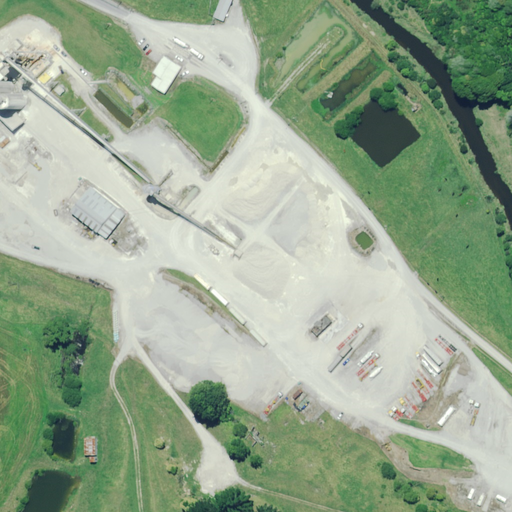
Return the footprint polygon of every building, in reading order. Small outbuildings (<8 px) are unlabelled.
[(234,0),(221,0),(214,18),(225,22),(234,0)] [(183,69),(165,56),(153,73),(158,77),(152,85),(166,94),(183,69)] [(0,205),(21,226),(41,207),(5,171),(32,145),(0,113),(0,205)] [(87,190),(88,188),(87,187),(87,186),(86,185),(85,185),(84,184),(83,184),(82,185),(81,185),(80,185),(80,186),(79,186),(79,187),(79,188),(79,189),(79,190),(79,191),(80,191),(80,192),(81,192),(82,193),(83,193),(84,193),(85,193),(86,192),(87,192),(87,191),(87,190)] [(123,212),(91,188),(72,212),(104,237),(123,212)] [(160,194),(160,193),(160,192),(159,191),(159,190),(158,190),(158,189),(157,189),(156,188),(155,188),(154,188),(153,188),(152,188),(152,189),(151,189),(150,190),(150,191),(150,192),(149,193),(149,194),(150,195),(150,196),(151,197),(152,198),(153,198),(154,198),(155,198),(156,198),(157,198),(158,197),(159,196),(160,195),(160,194)] [(335,322),(328,315),(311,330),(318,337),(335,322)] [(306,392),(301,387),(292,396),(297,401),(306,392)] [(315,404),(307,397),(299,406),(307,413),(315,404)] [(97,456),(97,438),(86,438),(86,456),(97,456)] [(511,511),(511,497),(449,481),(440,511),(511,511)]
